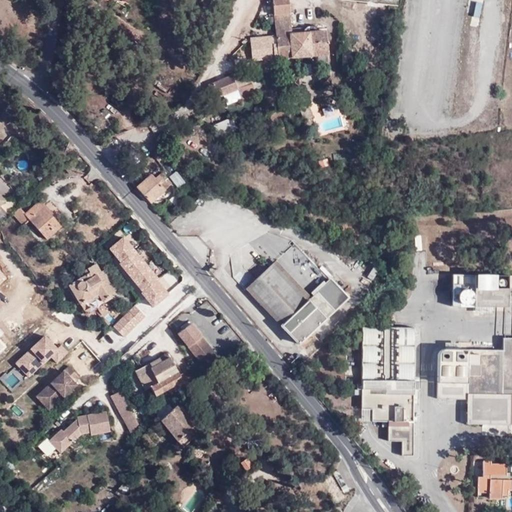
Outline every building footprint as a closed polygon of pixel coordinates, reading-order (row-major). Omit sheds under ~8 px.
[(318,55),(331,55),(328,29),(318,30),(317,27),(310,27),(310,30),(293,31),(289,0),(274,0),(278,49),(272,49),(272,34),(254,35),(255,59),(318,55)] [(238,90),(240,95),(244,92),(242,87),(236,74),(207,85),(214,100),(238,90)] [(299,86),(299,76),(289,77),(289,79),(281,79),(281,84),(290,84),(290,86),(299,86)] [(332,76),(321,76),(321,84),(332,84),(332,76)] [(255,95),(251,84),(242,87),(244,92),(240,95),(241,99),(255,95)] [(511,171),(511,162),(491,153),(487,161),(511,171)] [(73,174),(82,167),(77,159),(67,167),(73,174)] [(135,186),(150,203),(171,183),(162,173),(155,178),(153,176),(151,174),(149,173),(135,186)] [(0,222),(10,214),(2,206),(4,204),(0,199),(0,193),(0,192),(0,222)] [(63,226),(41,201),(27,213),(21,207),(15,213),(25,225),(31,220),(48,239),(63,226)] [(133,239),(128,233),(109,248),(121,263),(119,264),(140,291),(138,293),(152,310),(172,294),(130,241),(133,239)] [(275,261),(268,268),(302,304),(309,297),(275,261)] [(69,284),(74,292),(84,303),(88,309),(96,304),(103,299),(115,292),(101,271),(97,263),(85,270),(87,274),(69,284)] [(101,271),(115,292),(119,290),(106,268),(101,271)] [(302,304),(268,268),(246,289),(297,345),(348,299),(329,279),(309,297),(302,304)] [(511,275),(457,275),(457,292),(503,308),(511,307),(511,275)] [(84,303),(74,292),(81,304),(84,303)] [(503,308),(457,292),(457,307),(503,308)] [(103,299),(96,304),(99,310),(108,305),(103,299)] [(146,317),(135,305),(113,327),(124,338),(146,317)] [(203,367),(217,356),(190,323),(177,334),(203,367)] [(413,457),(413,329),(361,328),(360,385),(356,385),(356,391),(361,391),(361,410),(371,411),(371,423),(387,423),(387,442),(401,443),(402,457),(413,457)] [(59,348),(46,334),(14,362),(29,379),(52,358),(56,363),(68,353),(61,346),(59,348)] [(511,338),(502,338),(502,350),(442,351),(437,354),(437,400),(467,400),(466,425),(511,425),(511,338)] [(181,379),(179,375),(174,366),(171,368),(168,362),(170,361),(165,352),(133,370),(143,389),(148,386),(153,394),(181,379)] [(62,396),(60,394),(63,391),(65,393),(75,384),(72,382),(77,377),(67,365),(39,391),(52,405),(62,396)] [(52,405),(39,391),(34,395),(47,409),(52,405)] [(130,433),(137,424),(120,391),(111,396),(130,433)] [(160,411),(157,417),(161,421),(173,410),(168,404),(163,408),(160,411)] [(161,421),(183,449),(201,433),(177,407),(173,410),(161,421)] [(108,431),(104,411),(75,416),(76,418),(61,431),(59,429),(47,440),(58,452),(79,434),(88,432),(89,435),(108,431)] [(255,456),(249,459),(254,467),(259,465),(255,456)] [(254,467),(249,459),(242,463),(246,471),(254,467)] [(505,480),(505,474),(505,464),(490,465),(490,462),(483,462),(483,477),(477,477),(477,486),(489,485),(488,493),(488,498),(501,499),(501,495),(506,496),(506,490),(510,490),(510,480),(509,480),(505,480)]
